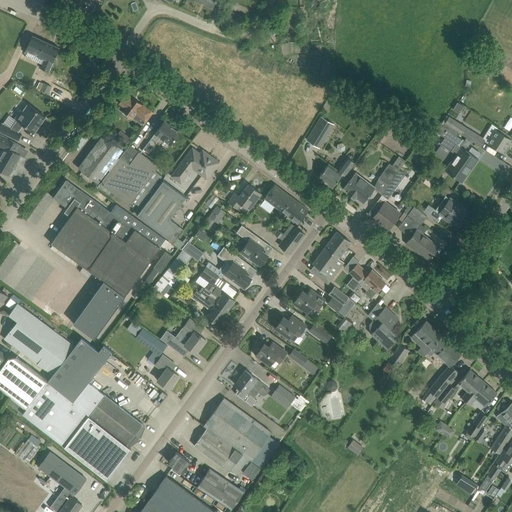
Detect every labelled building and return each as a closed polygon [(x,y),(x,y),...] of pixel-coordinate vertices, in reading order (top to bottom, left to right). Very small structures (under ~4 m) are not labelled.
[(28,44),(25,50),(44,59),(40,68),(48,72),(59,48),(32,35),(28,44)] [(44,82),(41,90),(48,94),(52,86),(44,82)] [(136,114),(146,121),(153,112),(126,93),(119,103),(125,108),(123,111),(132,118),(136,114)] [(39,126),(45,117),(28,104),(22,111),(21,110),(15,118),(17,119),(11,128),(1,123),(0,125),(0,132),(17,141),(21,133),(19,131),(24,125),(33,131),(37,125),(39,126)] [(381,113),(372,125),(378,129),(387,117),(381,113)] [(485,140),(474,133),(449,116),(443,126),(447,129),(456,134),(458,131),(481,146),(485,140)] [(321,117),(307,140),(320,148),(334,125),(321,117)] [(387,120),(379,130),(388,136),(395,126),(387,120)] [(148,153),(156,143),(160,137),(170,144),(179,132),(177,131),(177,129),(172,126),(171,126),(164,121),(143,149),(148,153)] [(456,135),(456,134),(447,129),(442,135),(445,138),(441,142),(457,154),(446,170),(461,181),(467,173),(465,172),(475,158),(477,159),(465,150),(467,148),(462,145),(464,141),(456,135)] [(489,142),(503,151),(505,153),(510,146),(507,144),(511,139),(496,130),(489,142)] [(0,147),(4,150),(0,157),(0,169),(8,175),(9,173),(11,175),(14,169),(15,169),(13,167),(20,155),(15,152),(19,145),(11,140),(8,138),(0,134),(0,147)] [(123,149),(111,141),(103,135),(78,168),(98,183),(123,149)] [(467,148),(468,146),(471,141),(466,138),(464,141),(462,145),(467,148)] [(181,183),(192,168),(207,179),(219,162),(203,150),(200,154),(192,148),(171,176),(181,183)] [(120,157),(100,183),(129,205),(133,201),(139,206),(162,176),(155,171),(159,166),(140,152),(139,151),(129,164),(120,157)] [(345,176),(351,168),(355,163),(347,157),(338,170),(328,163),(318,177),(332,188),(342,174),(345,176)] [(389,185),(399,170),(389,163),(379,177),(389,185)] [(389,185),(395,189),(405,175),(399,170),(389,185)] [(363,203),(369,195),(375,187),(355,173),(344,188),(345,187),(356,195),(355,196),(363,203)] [(162,248),(66,180),(53,198),(66,207),(68,205),(75,210),(51,243),(103,280),(73,323),(96,339),(162,248)] [(163,181),(138,216),(169,239),(179,226),(169,219),(185,197),(163,181)] [(235,193),(228,202),(237,208),(241,203),(249,210),(261,193),(248,184),(239,196),(235,193)] [(281,211),(291,197),(274,184),(264,198),(281,211)] [(459,226),(469,212),(446,195),(435,210),(445,216),(444,218),(449,222),(450,220),(459,226)] [(298,224),(309,210),(291,197),(281,211),(298,224)] [(388,229),(400,213),(380,198),(371,209),(376,213),(373,218),(380,223),(379,226),(384,229),(386,228),(388,229)] [(218,223),(225,214),(216,207),(209,217),(218,223)] [(414,207),(408,215),(420,225),(427,216),(414,207)] [(424,228),(420,225),(408,215),(404,212),(398,219),(402,222),(398,228),(411,238),(407,243),(408,242),(422,252),(421,253),(428,259),(431,255),(432,256),(432,255),(436,257),(442,249),(420,233),(424,228)] [(291,224),(283,234),(285,236),(286,235),(297,244),(305,234),(294,226),(291,224)] [(262,248),(266,243),(242,225),(236,232),(248,241),(240,251),(246,255),(245,257),(252,261),(253,260),(260,265),(268,255),(260,249),(262,247),(262,248)] [(350,242),(337,231),(313,264),(314,265),(310,270),(328,283),(344,262),(339,258),(350,242)] [(285,236),(279,245),(290,254),(297,244),(286,235),(285,236)] [(182,249),(198,261),(204,253),(188,241),(182,249)] [(224,246),(217,255),(224,261),(231,265),(225,274),(230,277),(229,279),(235,284),(237,282),(244,287),(251,278),(244,272),(245,270),(246,271),(250,265),(224,246)] [(165,251),(154,267),(161,272),(172,256),(165,251)] [(167,269),(186,283),(189,279),(179,271),(190,257),(182,251),(167,269)] [(349,262),(345,268),(349,272),(354,267),(349,262)] [(370,298),(378,290),(385,282),(372,270),(367,275),(366,274),(367,272),(357,263),(354,267),(349,272),(359,281),(362,277),(363,279),(359,284),(367,290),(364,293),(370,298)] [(226,281),(222,278),(207,267),(199,275),(210,283),(206,289),(205,288),(200,294),(226,312),(235,300),(221,289),(226,281)] [(184,286),(186,283),(167,269),(153,287),(171,301),(174,298),(166,292),(176,280),(184,286)] [(334,286),(328,294),(332,297),(342,305),(348,297),(334,286)] [(325,300),(319,295),(310,289),(307,294),(302,291),(298,296),(296,296),(294,299),(295,301),(294,302),(308,312),(311,307),(317,311),(325,300)] [(196,291),(192,297),(196,300),(211,311),(206,317),(209,319),(217,325),(226,312),(200,294),(196,291)] [(337,311),(342,305),(332,297),(327,304),(337,311)] [(4,338),(12,344),(52,374),(74,345),(25,309),(17,303),(10,314),(18,320),(4,338)] [(374,319),(369,324),(370,329),(373,332),(372,334),(388,348),(396,339),(390,334),(391,333),(392,332),(391,330),(391,329),(390,328),(399,319),(385,306),(383,309),(374,319)] [(305,325),(300,321),(292,315),(288,320),(283,317),(275,328),(293,341),(305,325)] [(343,330),(350,320),(344,315),(336,325),(343,330)] [(203,329),(190,319),(176,337),(167,330),(160,338),(184,357),(190,348),(196,352),(206,339),(199,334),(203,329)] [(423,357),(426,353),(442,336),(426,320),(413,333),(411,336),(421,346),(417,351),(423,357)] [(325,343),(330,336),(314,324),(309,331),(325,343)] [(143,328),(136,338),(160,355),(167,345),(143,328)] [(442,336),(426,353),(429,356),(433,352),(449,367),(462,354),(442,336)] [(23,412),(22,413),(65,446),(89,415),(126,444),(131,448),(127,444),(128,443),(130,445),(138,438),(137,438),(139,435),(140,436),(144,426),(142,425),(143,424),(89,381),(112,353),(103,346),(100,350),(99,351),(81,337),(78,342),(75,346),(27,407),(23,412)] [(287,352),(280,348),(272,342),(269,347),(264,343),(260,349),(258,349),(256,351),(257,353),(256,355),(270,365),(274,359),(279,363),(287,352)] [(390,375),(408,350),(400,344),(382,370),(390,375)] [(302,365),(307,359),(293,349),(288,356),(302,365)] [(163,355),(156,364),(164,371),(158,380),(161,382),(169,388),(179,375),(172,370),(176,365),(168,359),(163,355)] [(8,358),(0,369),(0,385),(26,406),(46,381),(13,357),(8,358)] [(466,401),(483,381),(470,369),(458,383),(467,391),(461,398),(466,401)] [(269,390),(263,384),(257,379),(245,370),(239,378),(238,377),(234,382),(235,383),(234,384),(239,388),(235,393),(252,406),(256,400),(253,397),(257,393),(261,396),(266,395),(269,390)] [(437,397),(448,383),(453,378),(444,371),(428,390),(422,398),(429,404),(436,396),(437,397)] [(336,383),(332,381),(328,382),(325,386),(327,390),(330,392),(334,391),(337,388),(336,383)] [(483,381),(466,401),(470,405),(476,398),(485,406),(497,393),(483,381)] [(440,408),(444,403),(455,389),(448,383),(437,397),(433,402),(440,408)] [(288,406),(295,396),(279,385),(272,394),(288,406)] [(157,403),(164,393),(155,387),(148,397),(157,403)] [(272,432),(232,403),(224,397),(204,425),(207,427),(207,428),(242,454),(242,453),(249,458),(251,460),(272,432)] [(508,423),(511,427),(511,402),(496,416),(500,421),(502,419),(507,424),(508,423)] [(474,437),(488,417),(480,412),(467,432),(474,437)] [(89,415),(65,446),(67,448),(107,479),(113,470),(117,465),(120,461),(124,456),(128,451),(131,448),(126,444),(89,415)] [(443,419),(436,426),(450,438),(456,431),(443,419)] [(511,434),(511,429),(505,425),(490,447),(499,453),(511,434)] [(242,453),(242,454),(207,428),(194,445),(230,471),(231,469),(237,474),(249,458),(242,453)] [(481,429),(473,440),(479,444),(487,433),(481,429)] [(353,440),(348,447),(358,454),(363,446),(353,440)] [(511,464),(511,442),(510,445),(509,444),(497,462),(502,466),(506,460),(511,464)] [(50,451),(38,466),(64,486),(58,495),(67,502),(59,511),(75,511),(82,504),(71,496),(66,492),(69,489),(75,494),(87,479),(50,451)] [(173,465),(171,469),(179,475),(189,461),(177,452),(169,462),(173,465)] [(250,464),(242,475),(251,482),(260,471),(250,464)] [(494,465),(479,489),(486,493),(501,470),(494,465)] [(243,491),(217,474),(209,469),(197,487),(230,509),(243,491)] [(216,511),(175,481),(167,476),(147,503),(158,511),(216,511)] [(461,476),(456,485),(472,495),(478,487),(461,476)] [(40,490),(43,492),(47,486),(44,484),(41,484),(39,486),(40,490)] [(489,492),(496,495),(499,488),(493,485),(489,492)] [(158,511),(147,503),(139,511),(158,511)]
